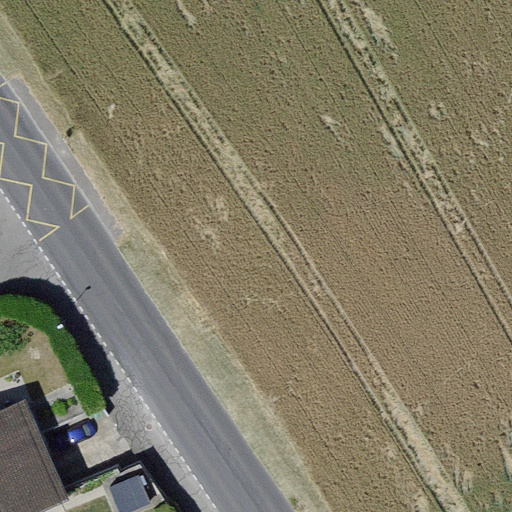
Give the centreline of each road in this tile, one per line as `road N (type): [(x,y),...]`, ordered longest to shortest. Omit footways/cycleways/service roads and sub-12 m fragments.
road 1 (secondary): [(71,229),(266,511)]
road 2 (secondary): [(0,126),(71,229)]
